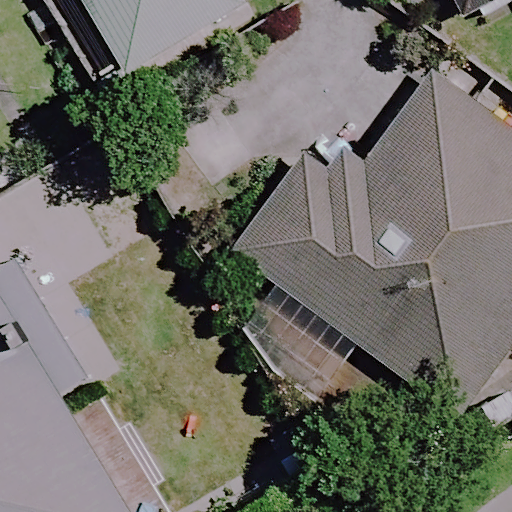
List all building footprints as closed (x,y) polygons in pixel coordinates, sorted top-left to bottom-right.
[(67,0),(113,78),(240,7),(236,0),(67,0)] [(511,0),(439,0),(451,21),(491,0),(511,0)] [(511,346),(511,141),(435,84),(371,169),(327,136),(236,257),(455,422),(511,346)] [(84,381),(9,259),(0,263),(0,511),(130,511),(59,396),(84,381)] [(511,511),(511,500),(492,511),(511,511)]
